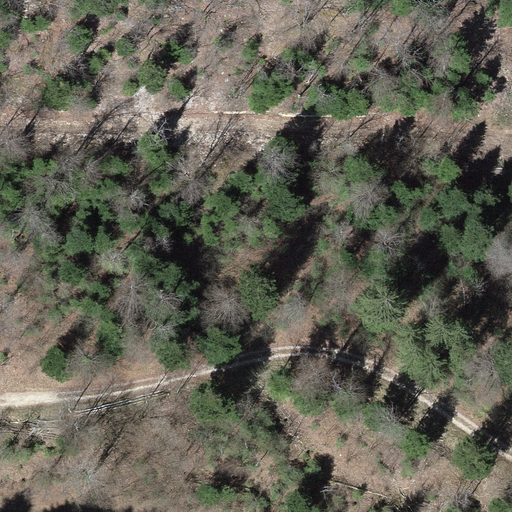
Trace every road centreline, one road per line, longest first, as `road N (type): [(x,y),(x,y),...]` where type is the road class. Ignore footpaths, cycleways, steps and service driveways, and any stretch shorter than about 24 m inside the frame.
road 1 (track): [(0,404),(92,396),(264,355),(358,367),(511,452)]
road 2 (track): [(0,128),(405,127),(511,150)]
